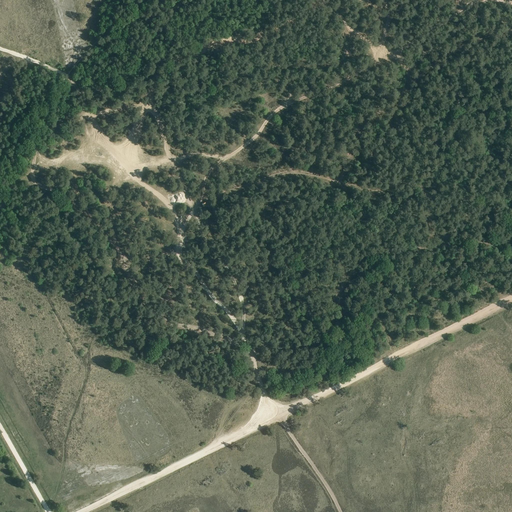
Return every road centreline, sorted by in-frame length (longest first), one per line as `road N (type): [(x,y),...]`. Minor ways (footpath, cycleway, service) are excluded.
road 1 (track): [(340,511),(266,397),(237,325),(179,252),(168,204),(100,133),(66,75)]
road 2 (track): [(84,511),(511,299)]
road 3 (track): [(246,345),(119,306)]
